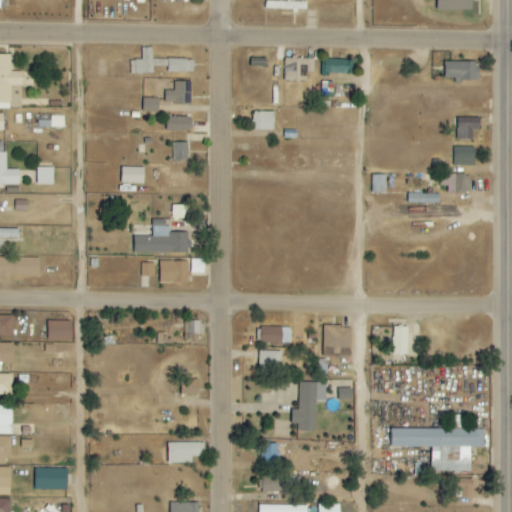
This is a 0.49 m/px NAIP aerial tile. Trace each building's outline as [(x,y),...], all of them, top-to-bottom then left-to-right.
[(471,0),(437,0),(437,9),(472,10),(471,0)] [(306,2),(266,1),(265,9),(306,10),(306,2)] [(130,74),(153,73),(153,67),(167,66),(167,72),(193,72),(193,59),(153,60),(152,48),(141,48),(142,61),(130,61),(130,74)] [(22,72),(11,72),(10,55),(0,54),(0,109),(11,109),(10,86),(22,86),(22,72)] [(314,59),(284,57),(283,80),(306,81),(307,72),(314,73),(314,59)] [(349,60),(324,59),(324,74),(349,74),(349,60)] [(445,78),(455,78),(455,81),(479,81),(478,62),(445,62),(445,78)] [(191,104),(190,81),(174,81),(174,91),(164,91),(165,105),(191,104)] [(158,113),(159,99),(143,98),(142,112),(158,113)] [(273,130),(274,112),(253,111),(252,130),(273,130)] [(64,128),(64,117),(49,116),(49,123),(39,123),(39,127),(64,128)] [(188,117),(166,116),(166,132),(188,132),(188,117)] [(479,130),(480,118),(457,117),(457,139),(472,140),(472,130),(479,130)] [(2,142),(0,142),(0,185),(19,185),(19,170),(6,170),(6,152),(2,152),(2,142)] [(186,143),(171,143),(171,161),(186,161),(186,143)] [(453,166),(474,167),(475,147),(453,147),(453,166)] [(143,168),(121,167),(120,184),(143,184),(143,168)] [(53,168),(36,168),(37,185),(53,185),(53,168)] [(386,175),(372,175),(372,193),(386,193),(386,175)] [(448,194),(471,193),(470,175),(441,175),(441,187),(447,187),(448,194)] [(439,204),(439,195),(409,194),(409,203),(439,204)] [(28,211),(28,200),(15,201),(15,212),(28,211)] [(171,218),(187,219),(188,206),(172,205),(171,218)] [(134,254),(189,253),(188,232),(169,233),(169,224),(152,224),(152,236),(133,237),(134,254)] [(18,239),(18,230),(0,229),(0,245),(2,246),(2,238),(18,239)] [(39,259),(0,257),(0,275),(38,277),(39,259)] [(204,260),(191,260),(191,273),(204,273),(204,260)] [(189,261),(159,262),(160,283),(190,283),(189,261)] [(154,264),(140,263),(140,277),(154,277),(154,264)] [(13,316),(0,316),(0,337),(13,337),(13,316)] [(70,341),(71,322),(48,322),(47,340),(70,341)] [(184,333),(198,334),(199,324),(185,324),(184,333)] [(323,357),(350,358),(351,326),(324,326),(323,357)] [(407,327),(392,327),(392,355),(407,356),(407,327)] [(261,344),(291,344),(291,328),(261,328),(261,344)] [(13,344),(0,343),(0,363),(12,363),(13,344)] [(281,352),(259,351),(258,375),(280,376),(281,352)] [(12,375),(0,374),(0,395),(11,396),(12,375)] [(198,380),(181,379),(181,395),(198,396),(198,380)] [(326,383),(299,383),(299,411),(291,410),(291,424),(298,424),(298,431),(315,432),(316,402),(325,402),(326,383)] [(338,400),(352,400),(352,388),(338,388),(338,400)] [(12,406),(0,405),(0,434),(11,435),(12,406)] [(390,447),(431,448),(431,472),(470,472),(470,448),(484,448),(484,430),(390,429),(390,447)] [(0,464),(5,465),(5,457),(10,457),(11,437),(0,436),(0,464)] [(168,464),(192,463),(191,457),(200,457),(199,443),(167,443),(168,464)] [(0,468),(0,495),(10,496),(10,468),(0,468)] [(67,469),(35,468),(34,490),(67,491),(67,469)] [(261,493),(286,492),(286,476),(260,477),(261,493)] [(456,497),(472,498),(472,485),(456,484),(456,497)] [(0,511),(9,511),(10,500),(0,499),(0,511)] [(198,511),(199,503),(170,503),(169,511),(198,511)]
